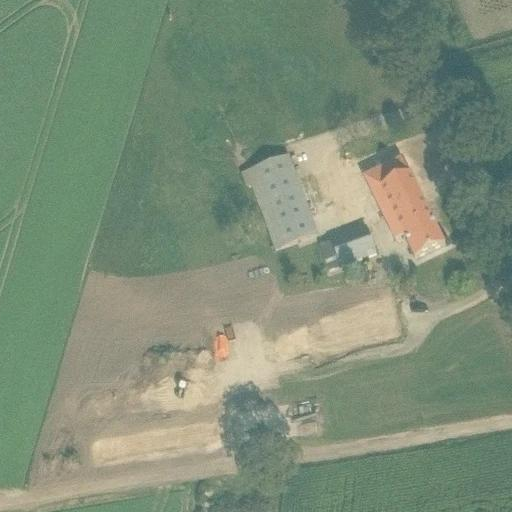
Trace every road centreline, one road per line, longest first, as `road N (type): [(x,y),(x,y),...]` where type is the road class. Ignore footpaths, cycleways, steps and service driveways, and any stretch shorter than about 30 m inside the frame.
road 1 (track): [(0,504),(511,422)]
road 2 (unclassified): [(511,256),(386,0)]
